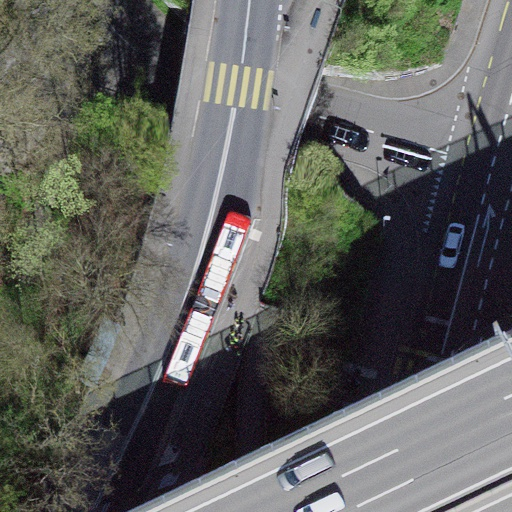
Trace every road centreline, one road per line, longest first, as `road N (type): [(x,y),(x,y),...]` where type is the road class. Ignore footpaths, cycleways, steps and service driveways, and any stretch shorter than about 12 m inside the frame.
road 1 (tertiary): [(247,0),(214,212),(161,366),(95,511)]
road 2 (tertiary): [(91,0),(142,57),(179,75),(504,168)]
road 3 (primary): [(423,511),(504,168)]
road 4 (motorway): [(511,413),(306,511)]
road 5 (track): [(54,34),(0,141)]
